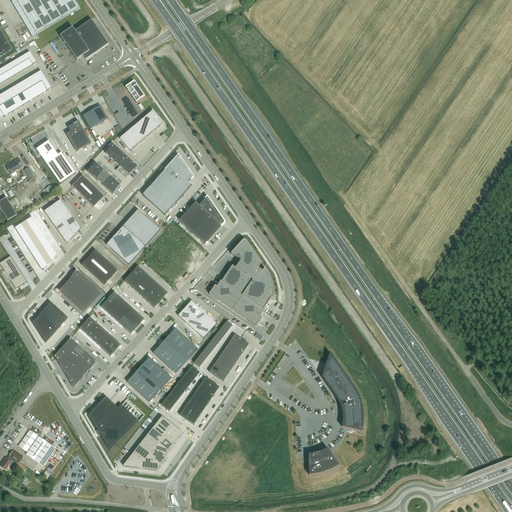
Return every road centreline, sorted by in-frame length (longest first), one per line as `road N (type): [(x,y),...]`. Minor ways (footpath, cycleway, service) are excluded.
road 1 (trunk): [(155,0),(511,509)]
road 2 (trunk): [(511,488),(170,0)]
road 3 (tertiary): [(246,218),(286,278),(288,311),(174,488)]
road 4 (unclassified): [(246,218),(69,411)]
road 5 (unclassified): [(13,316),(184,130)]
road 6 (tertiary): [(0,136),(134,55)]
